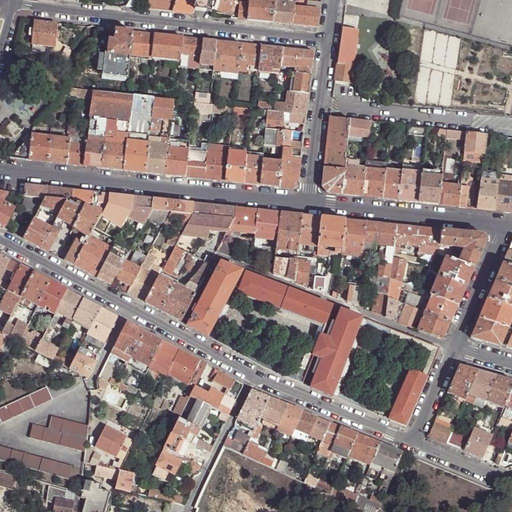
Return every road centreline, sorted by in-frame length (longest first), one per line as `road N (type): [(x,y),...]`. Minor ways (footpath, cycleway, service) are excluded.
road 1 (residential): [(12,3),(326,39)]
road 2 (residential): [(0,170),(306,203)]
road 3 (residential): [(0,241),(251,376)]
road 4 (residential): [(306,203),(503,226)]
road 5 (residential): [(251,376),(408,443)]
road 6 (residential): [(326,39),(306,203)]
road 7 (residential): [(251,376),(187,511)]
road 8 (residential): [(453,349),(503,226)]
